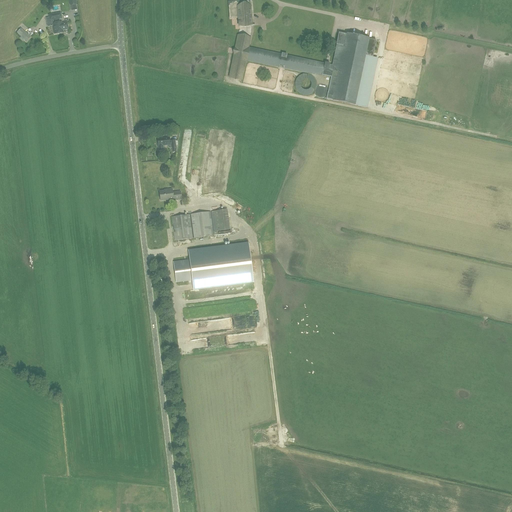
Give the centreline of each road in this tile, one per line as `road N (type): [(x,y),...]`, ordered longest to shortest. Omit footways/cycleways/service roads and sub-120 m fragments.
road 1 (tertiary): [(176,511),(121,44)]
road 2 (unclassified): [(0,69),(121,44)]
